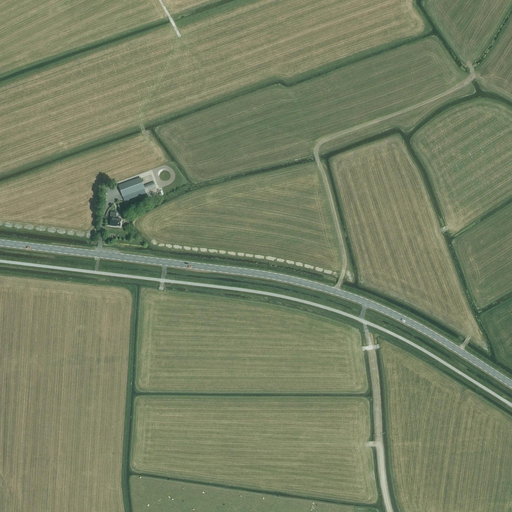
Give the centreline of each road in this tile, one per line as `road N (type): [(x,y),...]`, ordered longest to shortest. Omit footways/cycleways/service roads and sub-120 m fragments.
road 1 (primary): [(511,384),(422,328),(324,288),(0,243)]
road 2 (track): [(389,511),(361,316),(366,302)]
